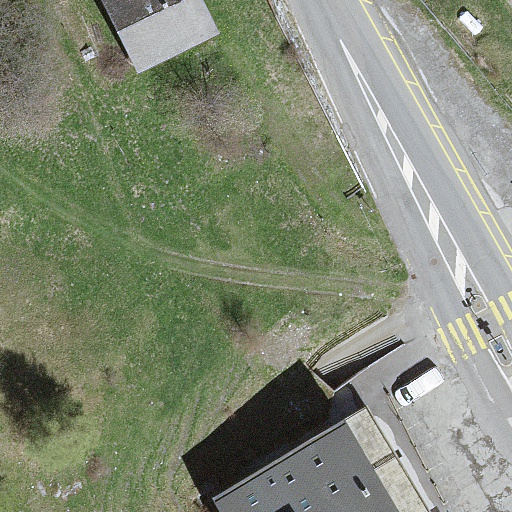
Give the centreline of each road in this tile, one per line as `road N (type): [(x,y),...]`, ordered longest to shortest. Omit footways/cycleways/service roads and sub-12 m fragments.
road 1 (track): [(476,298),(232,274),(33,203),(0,176)]
road 2 (unclassified): [(324,0),(511,366)]
